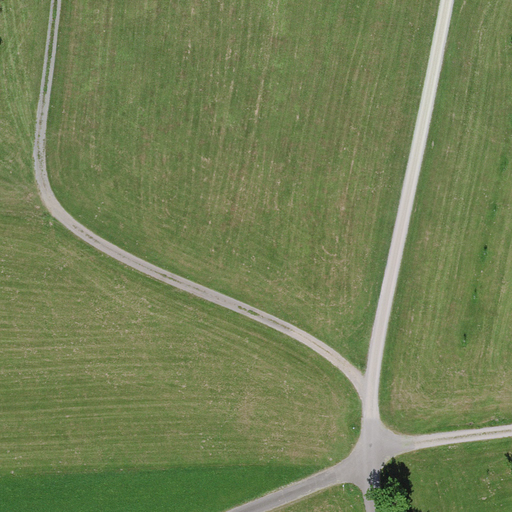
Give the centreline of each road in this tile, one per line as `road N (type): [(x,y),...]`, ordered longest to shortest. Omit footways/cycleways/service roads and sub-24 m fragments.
road 1 (track): [(369,400),(325,351),(146,270),(59,214),(40,164),(56,0)]
road 2 (track): [(371,455),(377,342),(448,0)]
road 3 (track): [(371,455),(511,429)]
road 4 (track): [(242,511),(371,455)]
